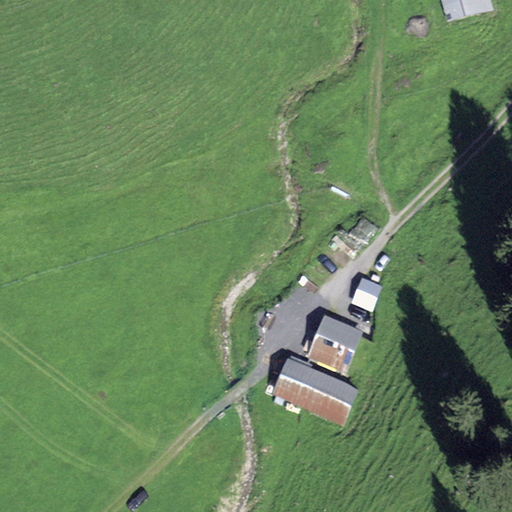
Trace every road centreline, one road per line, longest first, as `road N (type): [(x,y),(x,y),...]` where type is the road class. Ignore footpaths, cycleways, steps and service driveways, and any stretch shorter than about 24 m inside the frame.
road 1 (track): [(393,0),(372,137),(371,249)]
road 2 (track): [(511,104),(371,249)]
road 3 (track): [(371,249),(254,380)]
